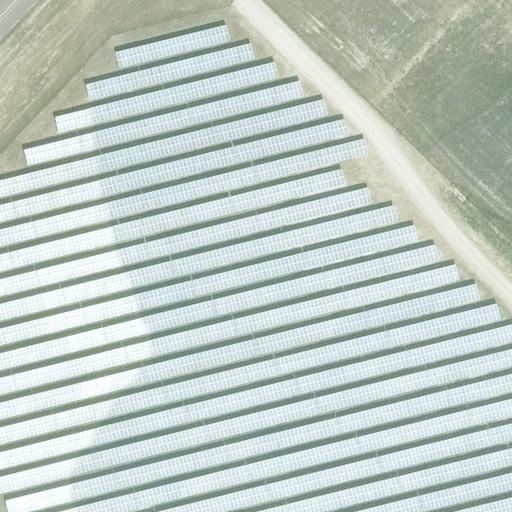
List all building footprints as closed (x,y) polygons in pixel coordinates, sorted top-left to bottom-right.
[(462,126),(466,110),(449,105),(444,121),(462,126)] [(228,266),(241,249),(227,239),(214,256),(228,266)] [(200,276),(183,291),(195,305),(212,290),(200,276)] [(298,332),(310,318),(288,297),(275,310),(298,332)] [(237,354),(207,384),(227,404),(257,374),(237,354)] [(115,399),(94,424),(143,467),(164,442),(115,399)] [(325,439),(343,423),(328,406),(310,422),(325,439)] [(468,467),(484,459),(476,444),(460,452),(468,467)]
